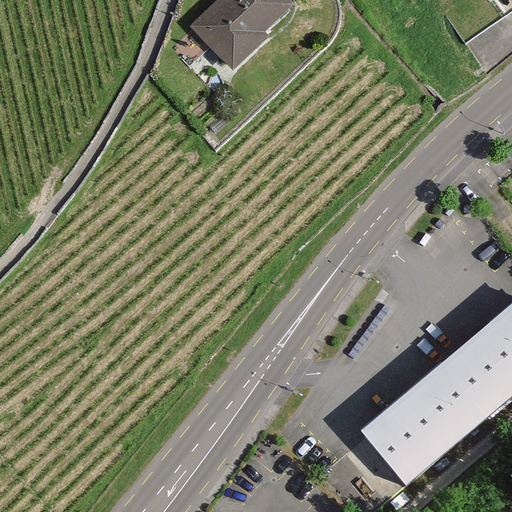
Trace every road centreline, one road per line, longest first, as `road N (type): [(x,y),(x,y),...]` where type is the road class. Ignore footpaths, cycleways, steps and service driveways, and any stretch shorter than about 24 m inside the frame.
road 1 (primary): [(155,511),(375,223),(511,93)]
road 2 (residential): [(0,269),(93,157),(148,63),(170,0)]
